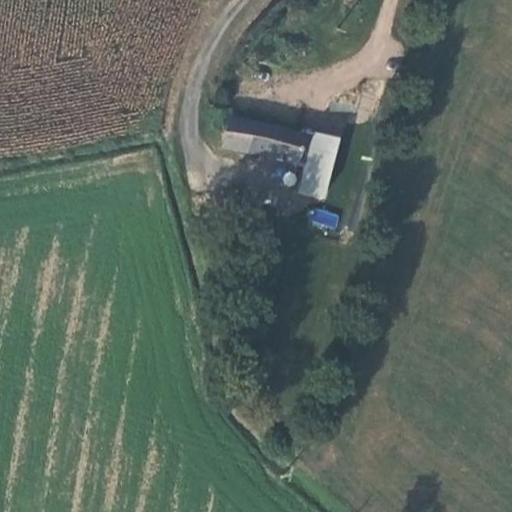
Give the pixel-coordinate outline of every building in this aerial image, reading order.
[(221,148),(294,165),(301,141),(301,137),(229,120),(221,148)] [(301,141),(294,165),(312,169),(317,144),(301,141)] [(220,189),(226,214),(238,213),(231,187),(220,189)] [(309,224),(336,231),(340,215),(314,208),(309,224)] [(238,213),(226,214),(228,226),(241,224),(238,213)]
